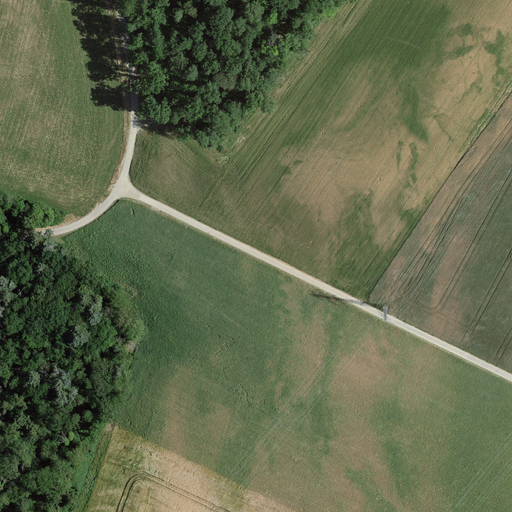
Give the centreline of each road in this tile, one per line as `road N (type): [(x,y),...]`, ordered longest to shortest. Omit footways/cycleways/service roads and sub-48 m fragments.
road 1 (track): [(121,189),(511,377)]
road 2 (track): [(0,248),(96,213),(121,189),(133,103),(116,0)]
